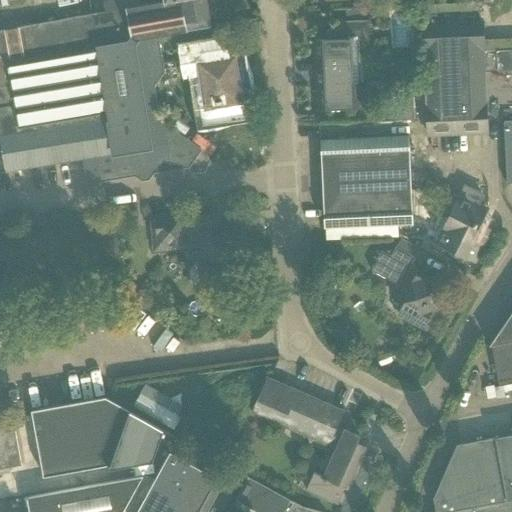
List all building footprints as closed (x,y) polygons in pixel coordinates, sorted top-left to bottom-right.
[(104,11),(92,13),(97,46),(156,35),(158,35),(211,26),(209,16),(206,0),(162,0),(140,4),(138,0),(107,0),(103,1),(104,11)] [(34,24),(2,29),(19,127),(108,112),(97,46),(92,13),(51,20),(34,24)] [(317,71),(352,69),(352,57),(358,57),(357,39),(374,38),(373,19),(337,20),(337,28),(327,28),(327,39),(316,39),(317,71)] [(483,23),(421,26),(423,57),(454,56),(482,55),(482,50),(484,50),(483,23)] [(2,29),(0,29),(0,171),(27,167),(19,127),(2,29)] [(108,112),(19,127),(27,167),(82,158),(131,150),(135,173),(156,170),(188,165),(198,151),(199,150),(158,121),(152,86),(162,72),(156,35),(97,46),(108,112)] [(222,57),(220,41),(180,48),(184,75),(192,74),(200,125),(250,117),(240,54),(222,57)] [(511,50),(496,51),(497,71),(511,70),(511,50)] [(482,55),(454,56),(456,106),(485,105),(482,55)] [(454,56),(423,57),(425,104),(427,104),(427,107),(456,106),(454,56)] [(353,82),(352,69),(317,71),(318,83),(310,83),(311,110),(367,107),(366,81),(353,82)] [(387,120),(414,119),(413,93),(413,91),(403,92),(404,102),(386,102),(387,120)] [(428,135),(488,133),(487,105),(427,107),(428,135)] [(511,120),(503,121),(506,183),(511,183),(511,120)] [(324,228),(413,224),(409,136),(320,139),(324,228)] [(449,219),(437,242),(446,246),(473,260),(477,252),(489,229),(479,225),(487,210),(477,206),(483,195),(465,186),(460,197),(449,219)] [(211,228),(210,212),(152,218),(155,249),(186,246),(185,239),(197,237),(201,276),(247,271),(243,225),(211,228)] [(0,286),(2,306),(123,293),(115,219),(0,231),(0,286)] [(400,238),(395,247),(397,248),(414,257),(419,248),(400,238)] [(309,251),(308,275),(326,275),(326,257),(336,257),(336,242),(309,242),(309,251)] [(414,257),(397,248),(395,247),(391,256),(382,251),(371,270),(398,285),(392,296),(404,302),(398,313),(425,328),(440,300),(428,294),(434,283),(408,269),(414,257)] [(511,312),(489,346),(490,347),(490,346),(491,346),(499,386),(511,383),(511,312)] [(259,396),(251,412),(283,426),(286,421),(330,440),(329,441),(330,441),(337,426),(344,411),(267,377),(259,396)] [(140,393),(132,406),(174,430),(181,417),(140,393)] [(105,398),(31,411),(43,477),(110,465),(111,469),(152,462),(163,431),(130,412),(130,411),(105,398)] [(0,469),(21,466),(14,426),(0,428),(0,469)] [(313,472),(306,490),(319,496),(337,504),(344,487),(347,488),(365,447),(357,443),(360,436),(344,429),(330,461),(324,475),(323,477),(313,472)] [(511,511),(511,434),(456,445),(433,498),(435,511),(511,511)] [(207,511),(218,493),(225,481),(217,476),(216,478),(170,452),(153,482),(136,511),(207,511)] [(143,476),(24,497),(24,499),(27,498),(29,511),(136,511),(153,482),(143,476)] [(247,479),(236,500),(257,511),(319,511),(314,511),(302,507),(247,477),(247,478),(247,479)]
